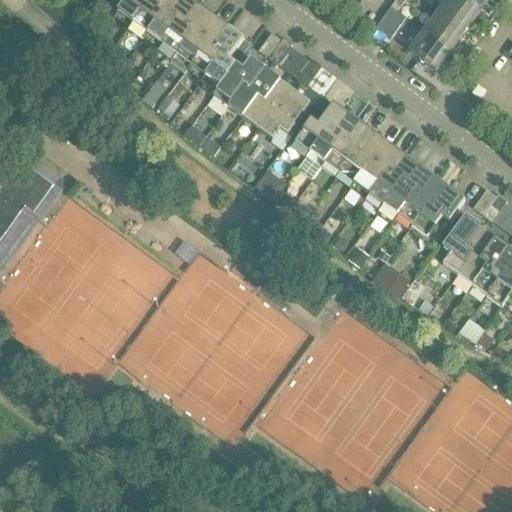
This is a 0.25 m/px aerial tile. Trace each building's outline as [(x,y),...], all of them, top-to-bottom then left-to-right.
[(127,0),(118,12),(132,23),(147,4),(142,0),(127,0)] [(160,0),(142,0),(147,4),(132,23),(147,34),(161,15),(154,9),(160,0)] [(182,0),(160,0),(154,9),(161,15),(147,34),(162,45),(176,25),(168,19),(182,0)] [(199,9),(187,0),(182,0),(168,19),(176,25),(162,45),(176,55),(191,36),(183,30),(199,9)] [(406,0),(396,0),(390,9),(396,14),(397,13),(407,0),(406,0)] [(484,19),(459,0),(447,0),(437,14),(465,34),(473,22),(479,27),(484,19)] [(459,0),(484,19),(490,22),(496,14),(485,6),(489,0),(459,0)] [(214,19),(199,9),(183,30),(191,36),(176,55),(191,66),(206,46),(198,41),(214,19)] [(390,9),(381,21),(376,29),(390,40),(405,20),(397,13),(396,14),(390,9)] [(437,14),(423,33),(456,57),(462,48),(457,44),(465,34),(437,14)] [(191,66),(205,77),(220,57),(213,52),(229,30),(214,19),(198,41),(206,46),(191,66)] [(205,77),(220,87),(235,66),(228,61),(243,41),(229,30),(213,52),(220,57),(205,77)] [(450,65),(456,57),(423,33),(409,53),(435,73),(445,61),(450,65)] [(274,51),(283,57),(291,46),(282,40),(274,51)] [(283,57),(274,51),(267,61),(276,67),(283,57)] [(303,72),(312,79),(321,68),(312,61),(303,72)] [(235,66),(220,87),(212,97),(228,109),(243,89),(250,94),(265,73),(250,62),(242,72),(235,66)] [(312,79),(303,72),(296,82),(305,89),(312,79)] [(228,109),(242,119),(258,99),(264,104),(279,84),(265,73),(250,94),(243,89),(228,109)] [(158,84),(147,101),(156,107),(168,91),(158,84)] [(242,119),(257,131),(272,110),(279,116),(294,95),(279,84),(264,104),(258,99),(242,119)] [(477,87),(471,95),(479,101),(485,93),(477,87)] [(310,106),(294,95),(279,116),(272,110),(257,131),(272,142),(280,132),(287,137),(310,106)] [(180,107),(168,99),(158,112),(170,120),(180,107)] [(294,143),(309,154),(324,132),(331,138),(347,117),(332,106),(318,126),(310,121),(294,143)] [(331,138),(324,132),(309,154),(296,172),(311,182),(324,164),(339,143),(346,149),(362,128),(347,117),(331,138)] [(324,164),(338,175),(353,154),(361,159),(376,138),(362,128),(346,149),(339,143),(324,164)] [(338,175),(354,186),(369,166),(375,170),(391,149),(376,138),(361,159),(353,154),(338,175)] [(354,186),(368,197),(383,176),(390,181),(406,160),(391,149),(375,170),(369,166),(354,186)] [(368,197),(383,207),(398,186),(404,191),(420,170),(406,160),(390,181),(383,176),(368,197)] [(19,163),(5,183),(0,179),(0,241),(24,208),(33,215),(53,188),(31,172),(19,163)] [(31,172),(54,188),(60,180),(37,164),(31,172)] [(383,207),(397,218),(412,197),(419,202),(434,181),(420,170),(404,191),(398,186),(383,207)] [(261,179),(254,189),(273,203),(280,193),(261,179)] [(397,218),(411,228),(426,208),(433,212),(448,191),(434,181),(419,202),(412,197),(397,218)] [(54,188),(53,188),(33,215),(24,208),(0,241),(0,275),(2,277),(62,194),(54,188)] [(464,203),(448,191),(433,212),(426,208),(411,228),(426,239),(441,219),(448,224),(464,203)] [(282,197),(276,205),(287,214),(293,206),(282,197)] [(490,208),(499,215),(507,203),(498,197),(490,208)] [(296,208),(290,216),(303,225),(308,217),(296,208)] [(499,215),(490,208),(482,218),(492,225),(499,215)] [(442,266),(457,277),(472,256),(465,251),(480,229),(465,219),(443,249),(450,255),(442,266)] [(316,225),(311,231),(317,236),(322,230),(316,225)] [(495,240),(480,229),(465,251),(472,256),(457,277),(472,287),(487,267),(479,262),(495,240)] [(323,232),(319,237),(329,245),(333,240),(323,232)] [(509,251),(495,240),(479,262),(487,267),(472,287),(487,298),(501,278),(494,273),(509,251)] [(342,242),(336,250),(345,256),(351,248),(342,242)] [(189,267),(199,255),(185,244),(175,257),(189,267)] [(349,260),(348,262),(359,270),(368,258),(357,250),(349,260)] [(509,299),(511,294),(511,252),(509,251),(494,273),(501,278),(487,298),(502,309),(509,299)] [(378,261),(384,266),(389,259),(383,255),(378,261)] [(410,283),(390,269),(376,288),(397,303),(398,301),(404,291),(410,283)] [(425,305),(418,315),(426,320),(433,311),(425,305)] [(457,327),(448,320),(442,327),(451,334),(457,327)] [(482,335),(476,344),(486,350),(493,342),(482,335)] [(506,354),(495,348),(490,357),(501,363),(506,354)]
